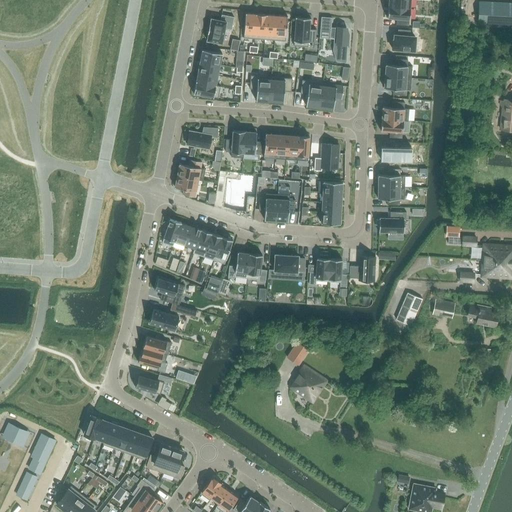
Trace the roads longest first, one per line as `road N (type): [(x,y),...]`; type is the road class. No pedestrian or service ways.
road 1 (residential): [(211,453),(114,386),(155,197)]
road 2 (residential): [(155,197),(260,230),(358,229)]
road 3 (residential): [(363,122),(172,108)]
road 4 (residential): [(102,180),(136,0)]
road 5 (residential): [(0,269),(85,275),(102,180)]
road 6 (residential): [(371,1),(363,122)]
